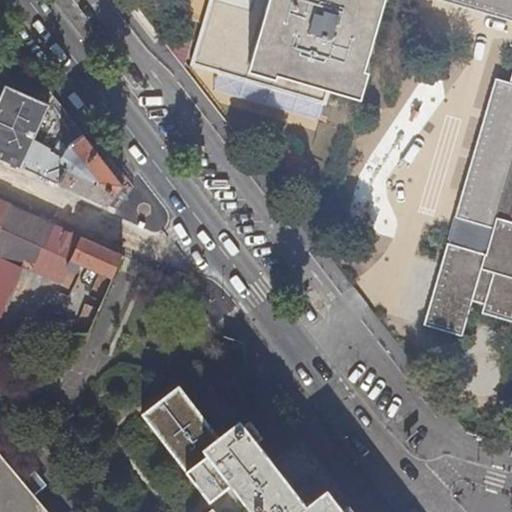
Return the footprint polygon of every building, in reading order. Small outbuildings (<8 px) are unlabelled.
[(365,68),(385,0),(249,0),(247,6),(226,0),(209,0),(191,64),(326,103),(330,89),(360,97),(368,69),(365,68)] [(511,0),(439,0),(511,21),(511,81),(496,77),(423,325),(462,336),(472,301),(482,305),(480,315),(511,323),(511,0)] [(0,157),(23,168),(51,104),(7,86),(2,97),(0,95),(0,157)] [(68,166),(60,184),(108,205),(123,186),(77,126),(64,138),(69,145),(61,158),(62,162),(68,166)] [(46,161),(39,175),(60,184),(68,166),(62,162),(57,166),(46,161)] [(0,236),(14,206),(0,200),(0,236)] [(114,278),(124,255),(14,206),(0,236),(0,256),(64,283),(72,261),(114,278)] [(187,288),(182,299),(198,305),(203,296),(187,288)] [(228,382),(227,380),(217,368),(200,381),(210,396),(228,382)] [(344,511),(326,489),(305,505),(244,426),(222,442),(179,385),(142,414),(209,500),(231,483),(252,511),(344,511)] [(0,511),(49,511),(0,452),(0,511)]
